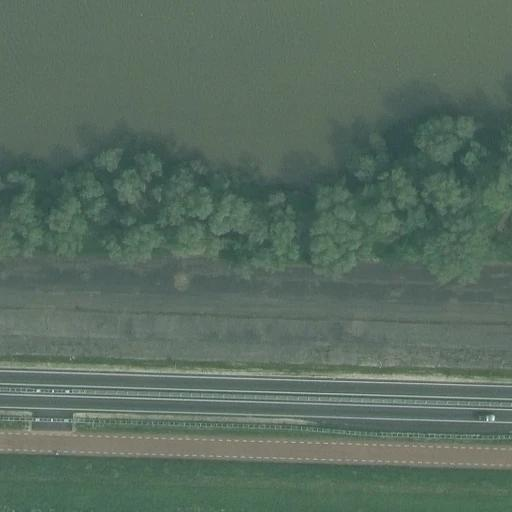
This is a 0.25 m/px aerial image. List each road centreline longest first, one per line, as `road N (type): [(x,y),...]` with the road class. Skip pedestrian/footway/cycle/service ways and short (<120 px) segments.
road 1 (trunk): [(0,401),(511,419)]
road 2 (tertiary): [(511,458),(0,442)]
road 3 (trunk): [(511,400),(0,384)]
